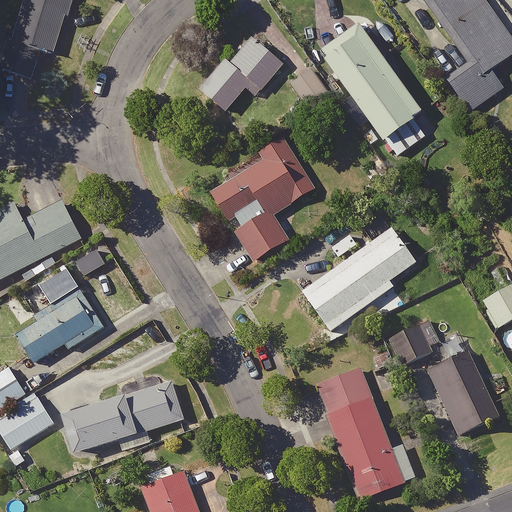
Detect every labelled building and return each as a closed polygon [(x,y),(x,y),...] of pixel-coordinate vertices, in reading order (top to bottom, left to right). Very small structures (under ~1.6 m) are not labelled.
[(58,57),(76,0),(32,0),(17,44),(13,43),(4,72),(36,83),(46,53),(58,57)] [(511,61),(511,38),(485,0),(427,0),(426,1),(470,66),(449,81),(472,114),(510,88),(498,71),(511,61)] [(424,78),(408,89),(402,80),(367,31),(327,59),(400,161),(438,133),(425,115),(442,103),(424,78)] [(291,66),(260,41),(237,70),(229,64),(205,94),(232,116),(252,91),(263,100),(291,66)] [(333,99),(314,72),(294,86),(312,113),(333,99)] [(217,195),(259,259),(292,238),(279,220),(321,192),(291,147),(217,195)] [(0,292),(88,244),(65,203),(33,221),(24,204),(0,217),(0,292)] [(412,260),(388,225),(298,287),(327,328),(391,285),(386,278),(412,260)] [(111,331),(73,271),(43,290),(56,311),(40,321),(42,324),(22,338),(41,368),(73,348),(76,353),(111,331)] [(511,315),(511,283),(510,278),(472,296),(487,327),(511,315)] [(425,351),(410,318),(386,330),(400,362),(425,351)] [(495,415),(463,344),(423,363),(455,433),(495,415)] [(385,443),(359,364),(314,379),(353,496),(412,476),(400,438),(385,443)] [(59,427),(40,397),(34,400),(14,368),(0,377),(0,410),(5,419),(0,422),(0,427),(17,454),(59,427)] [(190,424),(177,387),(71,424),(84,461),(190,424)] [(213,511),(197,511),(182,470),(140,486),(149,511),(224,511),(224,508),(213,511)]
